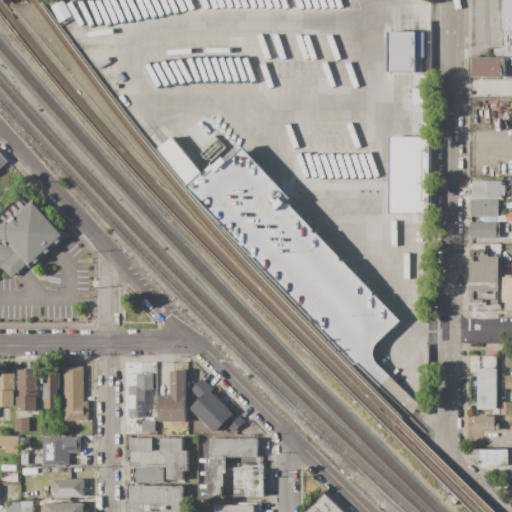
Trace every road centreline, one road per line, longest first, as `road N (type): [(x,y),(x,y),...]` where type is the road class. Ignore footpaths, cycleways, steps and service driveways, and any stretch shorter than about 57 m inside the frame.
road 1 (residential): [(364,511),(0,131)]
road 2 (residential): [(451,338),(451,0)]
road 3 (residential): [(0,341),(197,344)]
road 4 (residential): [(110,511),(110,341)]
